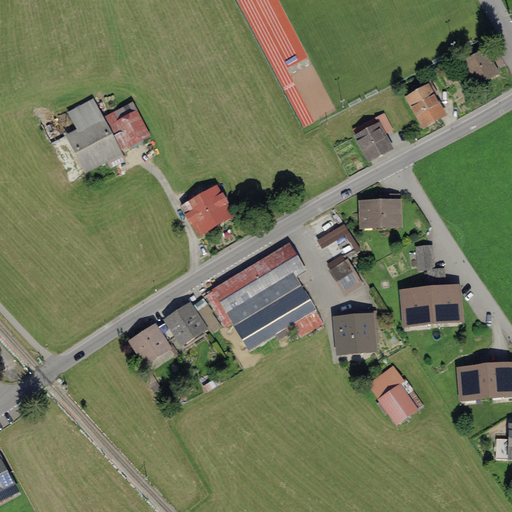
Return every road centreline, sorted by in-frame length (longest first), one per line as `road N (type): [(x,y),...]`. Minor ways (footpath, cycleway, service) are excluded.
road 1 (unclassified): [(0,409),(171,294),(511,100)]
road 2 (unknown): [(200,277),(174,202),(136,155)]
